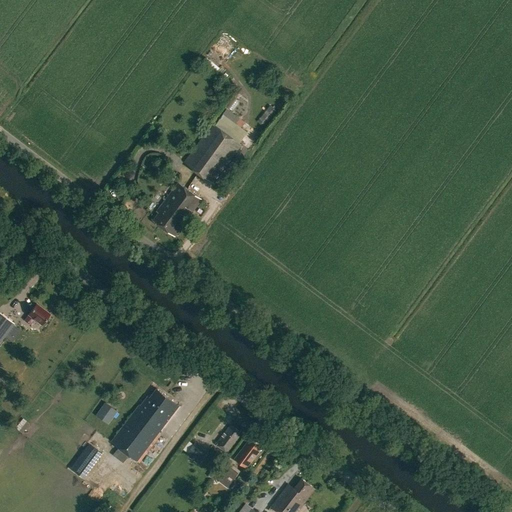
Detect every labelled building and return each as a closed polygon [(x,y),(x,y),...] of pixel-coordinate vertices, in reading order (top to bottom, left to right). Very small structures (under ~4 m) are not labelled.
[(258,121),(265,126),(272,118),(264,113),(258,121)] [(184,162),(213,183),(242,144),(212,123),(184,162)] [(153,221),(160,226),(165,218),(169,220),(190,191),(177,181),(164,199),(165,200),(156,212),(158,213),(153,221)] [(160,226),(175,237),(189,217),(188,217),(202,199),(190,191),(169,220),(165,218),(160,226)] [(24,319),(31,325),(34,319),(41,324),(49,314),(36,303),(28,314),(24,319)] [(0,341),(14,323),(0,313),(0,341)] [(179,405),(157,388),(150,398),(147,396),(140,406),(139,405),(111,441),(137,460),(179,405)] [(113,416),(119,409),(110,401),(104,407),(113,416)] [(216,444),(227,452),(239,437),(237,435),(240,431),(231,424),(216,444)] [(235,458),(246,467),(261,448),(250,439),(235,458)] [(187,440),(180,449),(197,462),(206,451),(193,441),(191,443),(187,440)] [(122,462),(129,454),(118,446),(112,455),(122,462)] [(227,461),(221,470),(218,474),(210,469),(207,475),(219,482),(225,473),(234,479),(240,471),(227,461)] [(271,506),(279,511),(296,511),(315,489),(302,478),(294,488),(289,484),(271,506)] [(265,501),(270,498),(265,490),(260,494),(265,501)]
